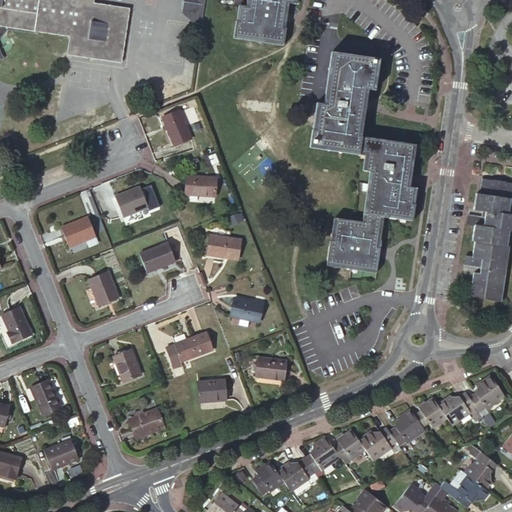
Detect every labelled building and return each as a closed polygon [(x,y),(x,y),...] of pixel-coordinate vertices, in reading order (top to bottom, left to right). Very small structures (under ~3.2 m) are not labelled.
[(0,0),(0,26),(8,27),(69,37),(66,55),(120,63),(129,9),(92,3),(92,0),(0,0)] [(204,0),(180,0),(180,1),(181,14),(200,28),(204,0)] [(249,0),(248,7),(241,6),(239,22),(236,22),(234,35),(283,43),(285,29),(282,29),(285,2),(293,3),(293,0),(249,0)] [(406,187),(412,145),(357,137),(365,88),(372,89),(376,59),(333,53),(325,105),(319,104),(315,131),(312,130),(310,145),(368,154),(365,171),(372,172),(364,223),(336,219),(333,242),(330,241),(327,263),(376,270),(379,248),(376,248),(380,216),(387,217),(388,214),(412,218),(414,204),(411,204),(413,188),(406,187)] [(179,110),(161,117),(173,147),(191,139),(179,110)] [(185,175),(184,195),(215,197),(216,177),(185,175)] [(511,230),(511,213),(508,213),(510,198),(511,198),(511,183),(487,180),(480,185),(478,195),(476,210),(485,211),(488,212),(487,218),(484,217),(467,215),(466,224),(474,226),(471,242),(474,242),(472,257),(464,255),(463,265),(477,267),(480,267),(479,273),(476,272),(473,272),(469,297),(500,302),(509,247),(506,247),(509,230),(511,230)] [(114,197),(123,218),(148,207),(139,186),(114,197)] [(236,214),(229,217),(232,225),(239,222),(236,214)] [(87,216),(60,227),(68,248),(96,237),(87,216)] [(209,235),(206,255),(238,260),(241,240),(209,235)] [(167,242),(138,254),(146,273),(175,262),(167,242)] [(119,298),(108,271),(87,279),(98,307),(119,298)] [(263,304),(233,297),(229,316),(259,323),(263,304)] [(31,335),(19,307),(1,315),(9,331),(6,332),(11,343),(31,335)] [(213,350),(206,331),(173,344),(165,348),(171,364),(179,361),(180,362),(213,350)] [(112,356),(122,382),(141,375),(131,349),(112,356)] [(256,377),(283,380),(286,361),(258,357),(256,377)] [(180,362),(179,361),(171,364),(173,369),(181,366),(180,362)] [(504,397),(489,375),(476,384),(477,385),(475,393),(468,397),(479,413),(485,408),(486,410),(504,397)] [(226,401),(225,379),(197,381),(198,403),(226,401)] [(48,380),(30,388),(41,415),(59,407),(48,380)] [(468,397),(464,392),(458,396),(450,397),(449,395),(437,404),(446,418),(452,426),(470,414),(475,421),(481,417),(479,413),(468,397)] [(437,404),(432,397),(425,403),(418,408),(420,410),(414,415),(422,427),(429,423),(432,428),(446,418),(437,404)] [(4,427),(9,406),(0,403),(0,426),(3,427),(4,427)] [(127,419),(135,439),(164,428),(157,408),(143,413),(135,416),(127,419)] [(414,415),(410,409),(397,418),(398,419),(394,427),(388,431),(396,442),(399,446),(405,442),(406,444),(425,431),(422,427),(414,415)] [(68,420),(71,427),(79,423),(77,416),(68,420)] [(388,431),(385,428),(379,432),(371,432),(370,430),(357,439),(365,450),(372,461),(391,448),(390,447),(396,442),(388,431)] [(357,439),(351,430),(343,435),(336,440),(338,442),(332,447),(340,458),(344,465),(351,460),(365,450),(357,439)] [(511,432),(502,445),(511,453),(511,432)] [(332,447),(324,436),(312,445),(313,446),(310,454),(304,458),(314,472),(320,469),(321,471),(340,458),(332,447)] [(51,470),(78,459),(76,455),(74,448),(70,439),(43,450),(51,470)] [(496,464),(470,444),(466,446),(462,447),(477,459),(472,464),(471,463),(463,473),(466,475),(485,491),(492,483),(491,482),(489,473),(496,464)] [(455,460),(452,451),(442,455),(458,468),(460,465),(455,460)] [(21,458),(0,452),(0,475),(15,480),(21,458)] [(314,472),(304,458),(297,463),(289,463),(288,462),(276,470),(285,483),(291,492),(309,479),(310,482),(317,477),(314,472)] [(276,470),(270,461),(262,467),(255,472),(257,475),(251,479),(262,495),(268,491),(270,493),(285,483),(276,470)] [(485,491),(466,475),(459,484),(460,485),(457,490),(445,481),(439,488),(440,489),(465,510),(472,501),(473,500),(481,500),(482,501),(488,493),(485,491)] [(420,491),(411,484),(393,505),(401,511),(402,510),(410,509),(414,511),(421,511),(434,497),(428,492),(424,497),(419,493),(420,491)] [(381,511),(386,507),(364,490),(357,499),(358,500),(354,505),(353,505),(348,511),(349,511),(381,511)] [(239,506),(221,492),(205,511),(243,511),(238,508),(239,506)] [(455,511),(456,511),(445,503),(445,502),(436,494),(434,497),(421,511),(455,511)]
